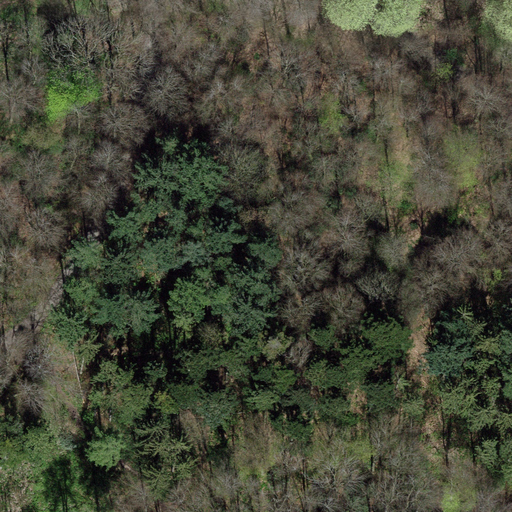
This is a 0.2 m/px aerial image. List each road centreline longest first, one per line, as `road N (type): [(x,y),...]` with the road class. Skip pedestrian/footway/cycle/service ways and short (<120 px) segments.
road 1 (track): [(144,0),(148,51),(137,135),(102,244),(56,317),(0,349)]
road 2 (track): [(511,118),(351,0)]
